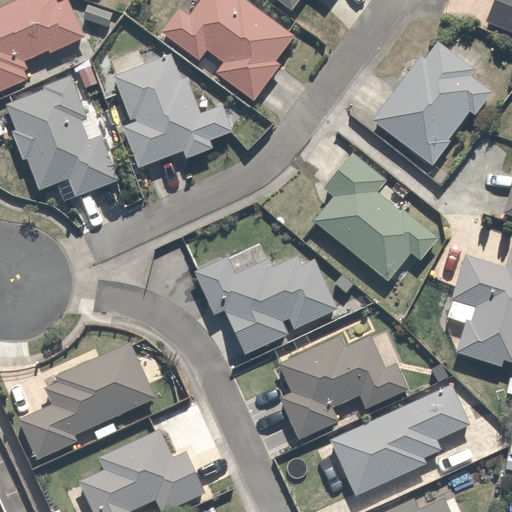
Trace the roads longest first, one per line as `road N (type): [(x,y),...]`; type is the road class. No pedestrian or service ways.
road 1 (residential): [(394,0),(263,168),(7,284)]
road 2 (residential): [(275,511),(185,331),(135,303),(7,284)]
